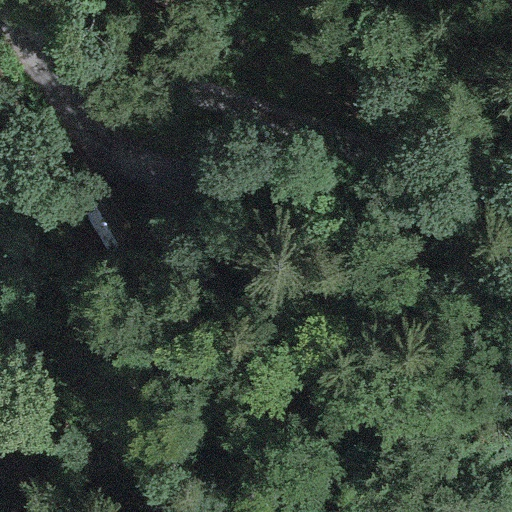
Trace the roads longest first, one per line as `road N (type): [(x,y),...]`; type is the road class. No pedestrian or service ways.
road 1 (track): [(57,40),(122,263),(228,310),(356,323),(484,315),(511,305)]
road 2 (track): [(511,200),(57,40),(4,0)]
